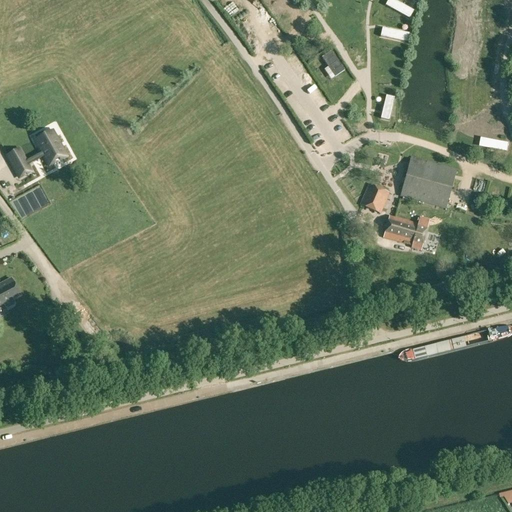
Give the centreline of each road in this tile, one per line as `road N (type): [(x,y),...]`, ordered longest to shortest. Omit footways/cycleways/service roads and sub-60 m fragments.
road 1 (unclassified): [(0,431),(511,305)]
road 2 (track): [(377,338),(348,209),(204,0)]
road 3 (track): [(511,459),(305,511)]
